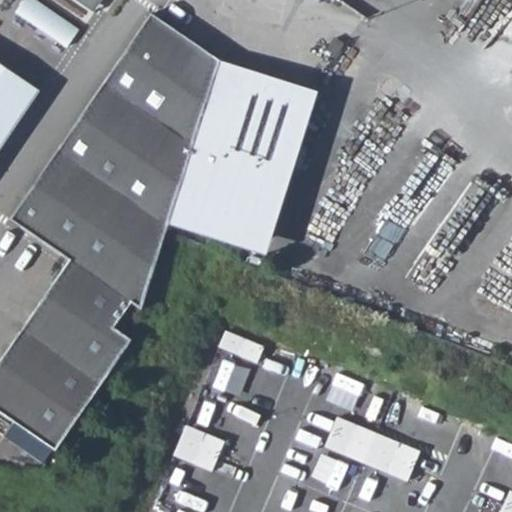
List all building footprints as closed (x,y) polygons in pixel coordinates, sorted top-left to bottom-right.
[(74,0),(95,14),(104,0),(74,0)] [(42,282),(0,342),(0,417),(50,451),(126,341),(110,329),(127,303),(140,311),(167,224),(217,62),(146,13),(0,216),(60,257),(84,274),(65,298),(42,282)] [(0,60),(0,148),(42,88),(0,60)] [(321,92),(217,62),(167,224),(269,257),(321,92)] [(60,257),(42,282),(65,298),(84,274),(60,257)] [(224,342),(220,351),(251,364),(258,348),(220,332),(217,339),(224,342)] [(213,348),(220,351),(224,342),(217,339),(213,348)] [(331,418),(319,448),(350,461),(355,451),(369,457),(364,467),(401,483),(414,453),(382,440),(378,449),(372,447),(376,438),(369,434),(365,444),(359,441),(363,432),(331,418)] [(187,429),(180,426),(176,436),(183,439),(187,429)] [(218,442),(187,429),(183,439),(176,436),(171,447),(178,450),(174,459),(206,473),(218,442)] [(363,432),(359,441),(365,444),(369,434),(363,432)] [(376,438),(372,447),(378,449),(382,440),(376,438)] [(178,450),(171,447),(168,457),(174,459),(178,450)] [(369,457),(355,451),(350,461),(364,467),(369,457)] [(494,511),(511,511),(511,495),(504,492),(494,511)]
